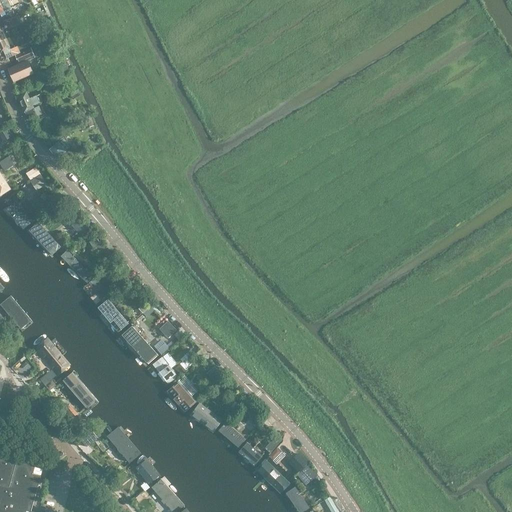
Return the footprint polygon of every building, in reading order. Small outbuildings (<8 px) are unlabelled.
[(0,12),(0,18),(1,18),(3,22),(12,17),(9,9),(0,12)] [(8,58),(20,53),(30,49),(27,42),(17,47),(18,49),(10,53),(9,51),(11,51),(6,38),(0,41),(0,55),(6,53),(8,58)] [(34,56),(31,48),(30,49),(20,53),(23,61),(34,56)] [(32,74),(27,61),(8,69),(14,82),(32,74)] [(42,114),(39,106),(40,105),(36,96),(30,99),(27,92),(17,96),(25,113),(28,120),(42,114)] [(94,126),(91,117),(83,119),(86,129),(94,126)] [(0,132),(4,140),(11,137),(7,129),(0,131),(0,132)] [(66,151),(59,142),(50,150),(57,159),(66,151)] [(0,161),(0,162),(5,171),(15,164),(10,155),(0,161)] [(37,166),(26,172),(37,190),(47,183),(37,166)] [(0,198),(0,199),(12,192),(0,170),(0,198)] [(30,226),(37,220),(16,197),(9,204),(30,226)] [(79,219),(72,226),(80,235),(87,228),(79,219)] [(33,230),(57,256),(65,249),(41,223),(33,230)] [(67,250),(60,256),(87,284),(94,277),(67,250)] [(103,301),(110,295),(95,278),(88,284),(103,301)] [(0,303),(16,324),(24,317),(5,294),(0,297),(0,303)] [(111,298),(105,303),(126,328),(132,323),(111,298)] [(160,328),(168,337),(177,329),(169,320),(160,328)] [(154,359),(160,354),(134,325),(128,331),(154,359)] [(36,347),(59,375),(71,365),(48,337),(36,347)] [(162,353),(170,347),(166,342),(158,348),(162,353)] [(183,374),(197,359),(189,352),(175,367),(183,374)] [(164,357),(154,365),(169,384),(179,376),(164,357)] [(206,374),(215,383),(223,375),(214,366),(206,374)] [(70,375),(63,382),(96,418),(103,412),(70,375)] [(180,381),(167,392),(185,412),(198,401),(180,381)] [(199,404),(190,418),(214,435),(223,422),(199,404)] [(227,422),(219,432),(238,449),(247,440),(227,422)] [(120,426),(108,436),(131,463),(143,454),(120,426)] [(272,452),(278,443),(272,439),(266,448),(272,452)] [(248,442),(239,452),(254,466),(264,456),(248,442)] [(290,462),(299,472),(307,464),(298,454),(290,462)] [(30,511),(41,476),(32,474),(35,466),(0,455),(0,511),(30,511)] [(149,486),(158,478),(141,459),(133,466),(149,486)] [(265,459),(255,469),(281,494),(291,484),(265,459)] [(297,475),(306,485),(317,477),(308,465),(300,472),(297,475)] [(178,511),(185,506),(162,480),(152,489),(172,511),(178,511)] [(305,511),(310,509),(297,487),(286,494),(298,511),(305,511)] [(327,498),(333,511),(336,511),(338,511),(331,497),(327,498)]
